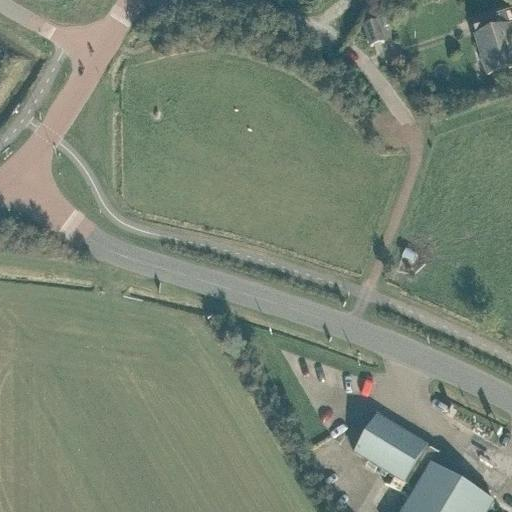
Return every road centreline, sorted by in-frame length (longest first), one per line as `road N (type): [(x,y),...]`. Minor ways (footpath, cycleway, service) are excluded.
road 1 (tertiary): [(16,173),(62,227),(105,254),(397,347),(511,402)]
road 2 (unknown): [(193,0),(304,36),(417,120)]
road 3 (tertiary): [(16,173),(99,54)]
